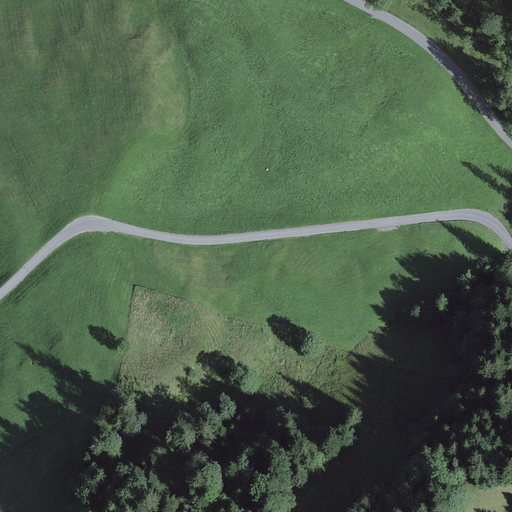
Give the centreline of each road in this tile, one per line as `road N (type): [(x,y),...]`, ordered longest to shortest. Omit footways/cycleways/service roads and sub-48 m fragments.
road 1 (unclassified): [(511,249),(496,226),(468,215),(215,239),(86,222),(0,294)]
road 2 (unclassified): [(354,0),(432,48),(511,141)]
